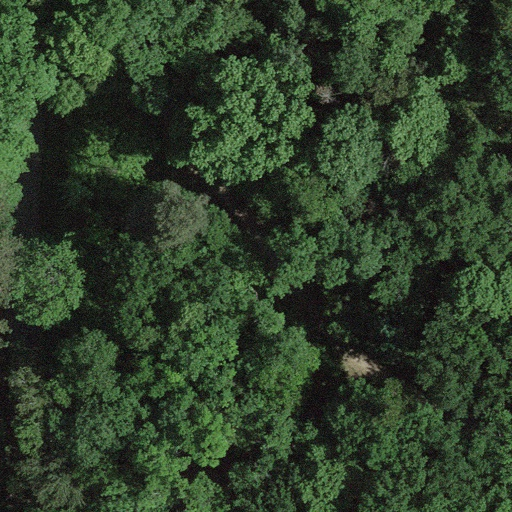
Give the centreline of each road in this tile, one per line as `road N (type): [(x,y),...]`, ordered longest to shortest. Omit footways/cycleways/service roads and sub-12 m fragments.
road 1 (track): [(511,380),(368,339),(270,209),(138,0)]
road 2 (unclassified): [(48,511),(0,272),(19,0)]
